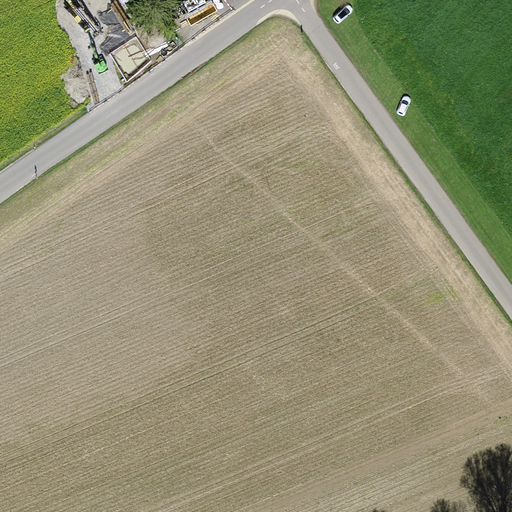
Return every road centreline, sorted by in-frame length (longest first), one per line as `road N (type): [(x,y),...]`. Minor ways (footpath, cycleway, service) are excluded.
road 1 (tertiary): [(297,0),(511,298)]
road 2 (tertiary): [(0,194),(283,0)]
